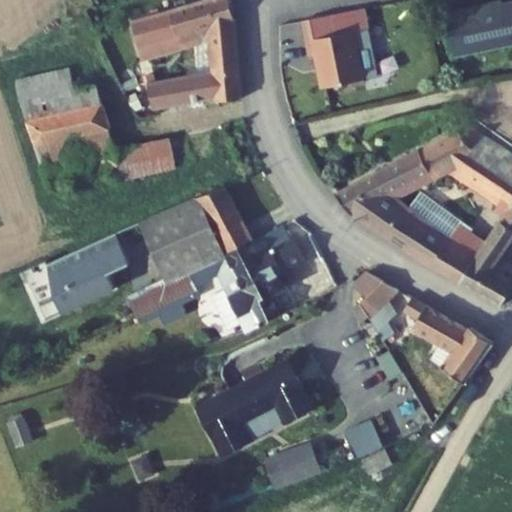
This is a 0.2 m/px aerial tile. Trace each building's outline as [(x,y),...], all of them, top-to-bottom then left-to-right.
[(125,97),(133,125),(143,122),(154,120),(152,114),(214,100),(215,104),(244,98),(230,30),(219,0),(215,0),(130,28),(107,34),(119,76),(142,70),(140,63),(137,53),(202,33),(204,43),(210,72),(201,75),(202,80),(147,92),(125,97)] [(511,17),(500,19),(500,16),(445,24),(453,70),(511,60),(511,17)] [(130,28),(127,18),(104,26),(107,34),(130,28)] [(204,43),(202,33),(137,53),(140,63),(204,43)] [(310,65),(315,97),(343,93),(370,88),(363,38),(301,48),(304,66),(310,65)] [(1,64),(7,80),(81,58),(77,43),(1,64)] [(125,97),(147,92),(142,70),(119,76),(125,97)] [(71,136),(109,129),(104,101),(66,109),(71,136)] [(21,118),(31,145),(52,140),(71,136),(66,109),(21,118)] [(511,212),(511,170),(469,128),(341,196),(354,221),(358,220),(431,275),(446,283),(462,257),(394,200),(454,167),(511,212)] [(216,237),(243,222),(225,190),(197,202),(216,237)] [(140,227),(168,280),(188,271),(191,277),(211,266),(227,257),(254,244),(243,222),(216,237),(197,202),(140,227)] [(510,297),(494,286),(511,255),(511,212),(478,270),(464,294),(499,314),(510,297)] [(219,280),(212,298),(227,330),(241,323),(272,309),(267,297),(278,293),(280,288),(276,279),(303,268),(293,242),(290,243),(283,229),(254,244),(227,257),(211,266),(219,280)] [(115,238),(52,266),(53,300),(60,316),(113,293),(106,277),(101,266),(123,256),(115,238)] [(123,256),(101,266),(106,277),(128,267),(123,256)] [(446,283),(464,294),(478,270),(462,257),(446,283)] [(168,280),(125,297),(134,319),(142,315),(196,290),(191,277),(188,271),(168,280)] [(367,304),(390,288),(371,277),(356,290),(367,304)] [(409,299),(390,288),(367,304),(361,307),(371,322),(409,299)] [(499,314),(511,312),(511,297),(510,297),(499,314)] [(438,368),(469,389),(478,378),(499,350),(478,335),(474,340),(451,325),(426,309),(423,314),(430,320),(420,335),(447,355),(438,368)] [(262,404),(256,408),(266,428),(311,404),(285,355),(247,375),(262,404)] [(200,400),(226,449),(266,428),(256,408),(262,404),(247,375),(200,400)] [(23,417),(7,422),(14,446),(30,441),(23,417)] [(285,491),(330,474),(323,459),(317,444),(273,462),(285,491)] [(372,479),(393,469),(389,462),(386,455),(365,464),(372,479)]
